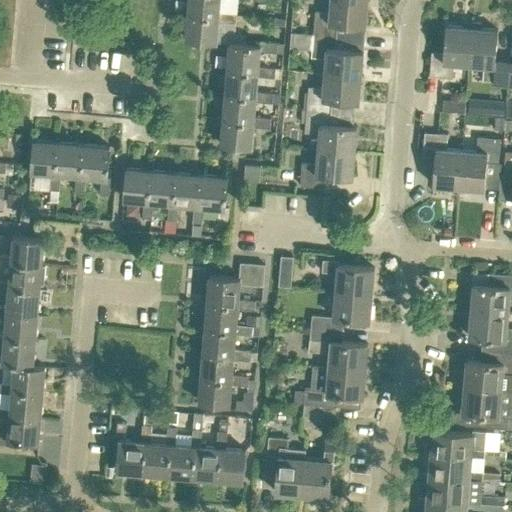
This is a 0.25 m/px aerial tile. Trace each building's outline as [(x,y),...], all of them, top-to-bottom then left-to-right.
[(15,0),(0,0),(0,8),(15,10),(15,0)] [(188,0),(187,12),(219,14),(219,10),(220,0),(188,0)] [(313,32),(336,34),(337,21),(366,24),(367,0),(330,0),(330,11),(315,10),(313,32)] [(0,19),(14,21),(15,10),(0,8),(0,19)] [(185,37),(216,39),(218,19),(235,21),(237,11),(219,10),(219,14),(187,12),(185,37)] [(0,19),(0,30),(13,32),(14,21),(0,19)] [(454,61),(468,62),(472,25),(446,23),(444,51),(432,50),(430,74),(453,76),(454,61)] [(482,78),(506,80),(508,56),(495,55),(498,27),(472,25),(468,62),(484,63),(482,78)] [(0,41),(12,43),(13,32),(0,30),(0,41)] [(325,72),(361,75),(363,47),(336,45),(336,34),(313,32),(312,56),(326,57),(325,72)] [(229,41),(227,66),(259,69),(259,65),(261,49),(277,51),(278,42),(260,40),(260,43),(229,41)] [(12,43),(0,41),(0,52),(11,53),(12,43)] [(0,63),(10,64),(11,53),(0,52),(0,63)] [(227,66),(225,92),(257,94),(257,90),(258,74),(275,75),(276,66),(259,65),(259,69),(227,66)] [(307,108),(330,110),(331,97),(359,99),(361,75),(325,72),(324,87),(308,85),(307,108)] [(225,92),(223,117),(254,120),(255,115),(256,99),(272,101),(273,91),(257,90),(257,94),(225,92)] [(492,112),(506,113),(507,101),(493,100),(492,112)] [(318,147),(355,150),(357,123),(330,120),(330,110),(307,108),(305,131),(319,132),(318,147)] [(495,125),(505,126),(505,115),(495,114),(495,125)] [(221,143),(252,145),(254,125),(270,126),(271,116),(255,115),(254,120),(223,117),(221,143)] [(434,182),(458,184),(461,147),(446,146),(447,131),(425,130),(423,154),(436,155),(434,182)] [(0,144),(9,145),(10,136),(0,134),(0,144)] [(458,184),(485,186),(487,159),(498,160),(500,136),(477,134),(476,148),(461,147),(458,184)] [(57,172),(59,140),(34,138),(31,170),(51,171),(50,187),(59,188),(61,173),(57,172)] [(84,190),(86,175),(82,174),(85,142),(59,140),(57,172),(61,173),(61,172),(77,173),(76,189),(84,190)] [(101,191),(110,193),(112,175),(108,175),(110,144),(85,142),(82,174),(86,175),(86,173),(102,176),(101,191)] [(301,183),(324,185),(325,172),(353,174),(355,150),(318,147),(317,162),(302,160),(301,183)] [(248,181),(264,181),(264,164),(248,164),(248,181)] [(152,176),(152,168),(127,166),(124,197),(144,199),(143,214),(152,215),(153,201),(150,200),(152,176)] [(175,202),(178,170),(152,168),(152,176),(150,200),(153,201),(153,199),(169,201),(168,216),(177,218),(178,203),(175,202)] [(202,220),(204,205),(200,205),(203,173),(178,170),(175,202),(178,203),(178,202),(195,203),(193,219),(202,220)] [(219,221),(227,223),(229,205),(225,204),(228,175),(203,173),(200,205),(204,205),(204,204),(220,206),(219,221)] [(8,194),(10,207),(26,205),(24,192),(8,194)] [(11,260),(42,263),(45,237),(13,234),(12,254),(0,253),(0,262),(11,264),(11,260)] [(282,253),(279,283),(291,284),(294,254),(282,253)] [(337,271),(335,288),(372,292),(374,265),(338,262),(338,258),(322,257),(321,269),(337,271)] [(9,285),(40,288),(42,263),(11,260),(11,264),(9,280),(0,278),(0,288),(8,289),(9,285)] [(210,273),(208,299),(239,301),(239,297),(240,281),(264,283),(265,263),(241,261),(240,275),(210,273)] [(471,308),(508,311),(510,296),(511,296),(511,272),(488,271),(487,283),(473,281),(471,308)] [(7,310),(38,313),(40,288),(9,285),(8,289),(7,305),(0,303),(0,313),(6,314),(7,310)] [(311,325),(343,328),(344,315),(370,317),(372,292),(335,288),(333,314),(312,312),(311,325)] [(208,299),(205,324),(237,326),(237,322),(238,307),(255,308),(255,299),(239,297),(239,301),(208,299)] [(482,335),(481,347),(511,350),(511,325),(507,325),(508,311),(471,308),(468,334),(482,335)] [(4,335),(36,338),(38,313),(7,310),(6,314),(5,330),(0,329),(0,338),(4,339),(4,335)] [(205,324),(203,349),(234,351),(235,348),(236,332),(252,333),(253,324),(237,322),(237,326),(205,324)] [(309,349),(329,351),(328,365),(365,368),(368,341),(342,339),(343,328),(311,325),(309,349)] [(14,362),(33,364),(36,338),(4,335),(4,339),(3,355),(0,354),(0,364),(3,364),(3,361),(14,362)] [(467,358),(464,384),(511,387),(511,350),(481,347),(480,359),(467,358)] [(203,349),(201,374),(232,377),(233,373),(234,357),(250,358),(251,349),(235,348),(234,351),(203,349)] [(0,390),(11,392),(12,388),(43,391),(45,365),(33,364),(14,362),(12,382),(0,381),(0,390)] [(306,389),(305,401),(336,403),(337,392),(363,394),(365,368),(328,365),(312,363),(310,386),(306,386),(306,389)] [(199,400),(230,402),(232,382),(248,383),(249,374),(233,373),(232,377),(201,374),(199,400)] [(511,414),(511,387),(464,384),(462,410),(476,412),(474,423),(508,426),(509,415),(511,414)] [(0,406),(0,415),(9,417),(9,413),(40,416),(43,391),(12,388),(11,392),(10,407),(0,406)] [(336,403),(305,401),(304,413),(335,415),(336,403)] [(170,408),(170,422),(179,422),(180,408),(170,408)] [(9,417),(0,415),(0,441),(8,442),(8,439),(38,441),(40,416),(9,413),(9,417)] [(219,419),(218,429),(227,430),(228,419),(219,419)] [(117,468),(142,471),(145,439),(141,439),(126,437),(127,421),(118,420),(116,438),(119,438),(117,468)] [(145,439),(142,471),(168,473),(170,441),(166,441),(150,439),(152,423),(143,423),(141,439),(145,439)] [(168,473),(193,475),(195,443),(192,443),(176,442),(177,425),(168,424),(166,441),(170,441),(168,473)] [(195,443),(193,475),(218,477),(221,445),(217,445),(205,444),(205,440),(201,440),(202,427),(193,427),(192,443),(195,443)] [(433,427),(431,450),(471,454),(484,455),(484,446),(472,446),(473,430),(433,427)] [(218,477),(244,479),(246,448),(226,446),(227,430),(218,429),(217,445),(221,445),(218,477)] [(277,490),(302,493),(306,454),(286,453),(288,436),(270,434),(266,475),(278,475),(277,490)] [(302,493),(329,495),(332,463),(334,463),(336,440),(326,439),(324,456),(306,454),(302,493)] [(431,450),(429,473),(469,476),(469,477),(482,478),(483,469),(470,468),(471,454),(431,450)] [(481,492),(482,478),(469,477),(469,476),(429,473),(426,496),(468,499),(480,501),(481,492)] [(466,511),(468,499),(426,496),(425,511),(466,511)]
